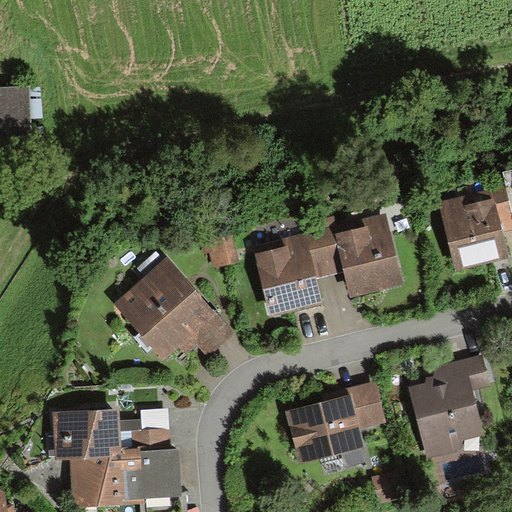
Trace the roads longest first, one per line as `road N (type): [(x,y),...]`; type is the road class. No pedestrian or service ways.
road 1 (track): [(511,68),(79,169),(0,278)]
road 2 (residential): [(216,511),(217,421),(235,389),(262,369),(511,305)]
